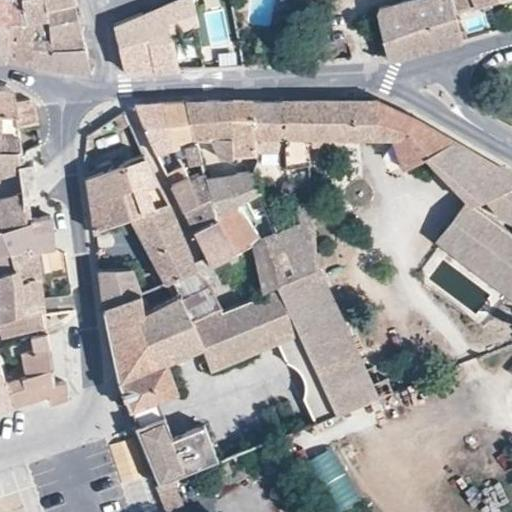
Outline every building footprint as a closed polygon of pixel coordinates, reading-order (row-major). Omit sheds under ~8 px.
[(8,0),(8,59),(34,65),(50,69),(91,72),(75,2),(49,7),(47,0),(8,0)] [(197,28),(194,13),(191,0),(186,0),(142,18),(141,17),(113,28),(123,75),(153,74),(153,76),(179,75),(172,36),(197,28)] [(191,0),(194,13),(214,4),(213,0),(191,0)] [(382,38),(456,14),(452,0),(402,0),(379,6),(376,14),(382,38)] [(452,0),(456,14),(495,0),(452,0)] [(463,40),(456,14),(382,38),(386,55),(387,60),(389,61),(463,40)] [(0,83),(0,114),(15,115),(16,127),(38,124),(36,105),(30,98),(15,100),(14,89),(6,84),(0,83)] [(195,138),(187,99),(163,101),(168,125),(169,125),(175,147),(175,148),(184,146),(189,163),(201,161),(195,138)] [(207,99),(187,99),(195,138),(209,137),(207,99)] [(237,137),(234,99),(207,99),(209,137),(210,138),(220,158),(233,157),(232,154),(232,137),(237,137)] [(252,137),(252,100),(234,99),(237,137),(232,137),(232,154),(257,153),(256,138),(252,137)] [(282,136),(281,99),(252,100),(252,137),(256,138),(282,136)] [(367,99),(281,99),(282,136),(284,168),(286,168),(309,164),(308,138),(360,138),(393,138),(404,168),(426,156),(468,200),(472,203),(486,197),(509,187),(511,185),(511,172),(470,148),(436,128),(418,118),(416,117),(377,99),(367,99)] [(168,125),(163,101),(135,103),(157,153),(175,148),(175,147),(169,125),(168,125)] [(0,152),(22,149),(20,137),(16,127),(15,115),(0,114),(0,152)] [(125,114),(87,138),(87,152),(131,127),(125,114)] [(24,164),(30,163),(42,149),(41,139),(20,137),(22,149),(24,164)] [(0,175),(18,170),(18,165),(24,164),(22,149),(0,152),(0,175)] [(145,210),(170,201),(167,193),(144,154),(122,162),(145,210)] [(199,202),(190,179),(187,173),(179,157),(161,161),(177,193),(185,210),(199,202)] [(133,215),(145,210),(122,162),(86,176),(94,231),(133,215)] [(30,163),(24,164),(18,165),(18,170),(20,182),(22,192),(23,202),(29,202),(39,200),(39,199),(36,180),(33,163),(30,163)] [(311,186),(309,164),(286,168),(291,189),(311,186)] [(221,176),(238,204),(261,192),(252,170),(232,174),(221,176)] [(217,218),(206,177),(204,174),(190,179),(199,202),(185,210),(194,230),(217,218)] [(276,284),(263,236),(261,237),(238,204),(221,176),(206,177),(217,218),(228,234),(236,251),(251,245),(262,290),(276,284)] [(511,185),(509,187),(486,197),(500,216),(511,221),(511,185)] [(23,202),(22,192),(0,198),(0,228),(28,221),(30,230),(52,227),(51,215),(32,218),(29,202),(23,202)] [(293,277),(317,267),(312,200),(296,202),(299,220),(278,230),(293,277)] [(511,231),(472,203),(468,200),(438,240),(511,295),(511,318),(506,325),(511,331),(511,231)] [(173,279),(197,270),(191,252),(170,201),(145,210),(133,215),(168,281),(173,279)] [(228,234),(217,218),(194,230),(209,265),(236,253),(236,251),(228,234)] [(28,221),(0,228),(0,319),(8,317),(40,304),(42,311),(78,308),(76,293),(43,296),(36,250),(54,247),(52,227),(30,230),(28,221)] [(293,277),(278,230),(277,229),(263,236),(276,284),(293,277)] [(318,266),(317,267),(293,277),(276,284),(278,287),(299,333),(306,348),(347,330),(318,266)] [(103,306),(141,291),(132,267),(98,268),(103,306)] [(197,270),(173,279),(179,292),(192,319),(220,305),(210,282),(197,270)] [(192,319),(179,292),(143,310),(141,293),(141,291),(103,306),(114,354),(119,379),(130,409),(158,399),(159,398),(179,390),(168,361),(203,346),(210,370),(299,333),(278,287),(262,293),(222,310),(220,305),(192,319)] [(16,332),(45,325),(42,311),(40,304),(8,317),(0,319),(0,323),(3,336),(16,332)] [(18,338),(20,337),(30,335),(45,331),(45,325),(16,332),(18,338)] [(365,369),(347,330),(306,348),(336,413),(393,391),(387,377),(379,380),(373,365),(365,369)] [(45,331),(30,335),(33,348),(23,350),(21,343),(13,342),(7,344),(10,357),(13,359),(23,357),(27,375),(5,382),(13,404),(50,393),(52,402),(68,397),(66,383),(65,380),(53,382),(49,351),(45,331)] [(30,335),(20,337),(21,343),(23,350),(33,348),(30,335)] [(0,408),(13,404),(5,382),(0,364),(0,408)] [(130,409),(137,426),(165,416),(158,399),(130,409)] [(165,416),(137,426),(147,450),(160,482),(172,477),(187,471),(208,463),(219,459),(205,424),(173,437),(165,416)] [(337,511),(344,511),(360,503),(332,452),(311,463),(337,511)] [(185,511),(172,477),(160,482),(155,484),(166,511),(185,511)]
